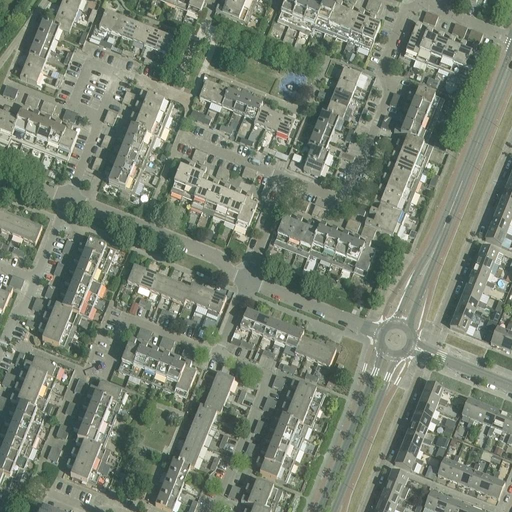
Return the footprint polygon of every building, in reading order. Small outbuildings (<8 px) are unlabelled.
[(80,0),(64,0),(62,6),(79,13),(84,1),(80,0)] [(166,0),(164,5),(175,9),(178,0),(166,0)] [(178,0),(175,9),(187,14),(191,0),(178,0)] [(191,0),(187,14),(199,18),(204,5),(206,0),(191,0)] [(257,5),(244,0),(229,0),(229,1),(226,0),(221,0),(220,3),(227,6),(252,16),(257,5)] [(286,0),(277,25),(289,30),(299,4),(300,0),(295,0),(294,2),(289,0),(286,0)] [(307,0),(305,6),(299,4),(289,30),(300,34),(311,8),(313,2),(308,0),(307,0)] [(329,8),(331,1),(328,0),(325,0),(324,6),(313,32),(314,32),(324,36),(335,10),(329,8)] [(490,0),(489,0),(459,0),(459,2),(485,12),(490,0)] [(317,11),(311,8),(300,34),(311,38),(314,32),(313,32),(324,6),(319,4),(317,11)] [(335,10),(324,36),(336,40),(346,15),(340,12),(342,6),(337,4),(335,10)] [(79,13),(62,6),(57,17),(74,24),(79,13)] [(252,16),(227,6),(224,12),(218,9),(216,14),(248,27),(252,16)] [(351,17),(354,10),(348,8),(346,15),(336,40),(346,45),(357,19),(351,17)] [(99,30),(110,35),(117,18),(106,13),(99,30)] [(362,21),(365,15),(360,13),(357,19),(346,45),(358,49),(368,24),(362,21)] [(74,24),(57,17),(53,28),(53,29),(60,31),(59,31),(70,36),(74,24)] [(373,26),(376,19),(371,17),(368,24),(358,49),(370,54),(380,29),(373,26)] [(129,23),(117,18),(110,35),(122,40),(129,23)] [(140,27),(129,23),(122,40),(133,44),(140,27)] [(43,24),(39,34),(56,41),(59,31),(60,31),(53,29),(53,28),(43,24)] [(417,26),(414,32),(404,58),(415,63),(425,37),(419,35),(422,28),(417,26)] [(151,32),(140,27),(133,44),(144,48),(151,32)] [(430,39),(433,33),(428,31),(425,37),(415,63),(426,67),(436,42),(430,39)] [(162,36),(151,32),(144,48),(155,53),(162,36)] [(39,34),(34,46),(51,53),(56,41),(39,34)] [(437,42),(436,42),(426,67),(437,72),(448,46),(442,44),(444,37),(439,35),(437,42)] [(174,41),(162,36),(155,53),(167,57),(174,41)] [(455,42),(450,40),(448,46),(437,72),(448,76),(459,51),(453,48),(455,42)] [(464,53),(467,46),(461,44),(459,51),(448,76),(459,81),(470,55),(464,53)] [(34,46),(29,58),(46,64),(51,53),(34,46)] [(478,50),(473,48),(470,55),(459,81),(472,86),(482,60),(475,57),(478,50)] [(29,58),(25,69),(42,76),(46,64),(29,58)] [(37,87),(42,76),(25,69),(20,81),(37,87)] [(344,71),(339,82),(356,89),(361,78),(360,77),(353,74),(344,71)] [(356,89),(339,82),(335,94),(352,100),(356,89)] [(211,105),(217,89),(206,84),(199,101),(211,105)] [(229,93),(217,89),(211,105),(222,110),(229,93)] [(409,97),(407,102),(414,104),(439,114),(444,102),(419,92),(416,99),(409,97)] [(233,114),(240,97),(229,93),(222,110),(233,114)] [(352,100),(335,94),(330,105),(347,111),(352,100)] [(174,108),(142,95),(139,100),(146,102),(144,108),(169,119),(174,108)] [(251,102),(240,97),(233,114),(244,119),(251,102)] [(263,107),(251,102),(244,119),(255,123),(261,110),(263,107)] [(439,114),(414,104),(411,110),(405,108),(403,113),(409,116),(409,115),(435,126),(439,114)] [(347,111),(330,105),(326,116),(339,121),(343,123),(347,111)] [(169,119),(144,108),(137,106),(135,111),(142,114),(139,120),(165,130),(169,119)] [(3,117),(0,115),(0,139),(8,119),(10,112),(5,110),(3,117)] [(23,110),(21,117),(11,142),(11,143),(22,147),(32,121),(26,119),(28,112),(23,110)] [(272,115),(261,110),(255,123),(254,127),(266,132),(272,115)] [(37,123),(40,116),(35,114),(32,121),(22,147),(33,151),(43,126),(43,125),(43,126),(37,123)] [(326,116),(322,114),(318,125),(335,132),(339,121),(326,116)] [(14,121),(8,119),(0,139),(0,145),(9,149),(11,143),(11,142),(21,117),(16,115),(14,121)] [(284,120),(272,115),(266,132),(277,136),(284,120)] [(435,126),(409,115),(409,116),(407,122),(400,119),(398,124),(405,127),(431,137),(435,126)] [(165,130),(139,120),(133,117),(131,122),(137,125),(135,131),(157,140),(157,141),(160,142),(165,130)] [(51,121),(46,119),(43,125),(43,126),(33,151),(44,156),(54,130),(48,128),(51,121)] [(295,124),(284,120),(277,136),(288,141),(295,124)] [(62,125),(57,123),(54,130),(44,156),(55,160),(65,134),(59,132),(62,125)] [(335,132),(318,125),(313,136),(330,143),(335,132)] [(135,131),(128,128),(125,127),(123,132),(129,135),(127,141),(153,151),(157,141),(157,140),(135,131)] [(431,137),(405,127),(402,133),(396,130),(394,135),(407,140),(426,148),(426,147),(431,137)] [(73,130),(68,128),(65,134),(55,160),(67,165),(77,139),(70,136),(73,130)] [(309,148),(308,148),(312,150),(313,150),(326,155),(326,154),(330,143),(313,136),(309,148)] [(127,141),(120,138),(118,143),(125,146),(123,152),(148,162),(153,151),(127,141)] [(404,147),(398,144),(396,149),(402,152),(428,162),(433,150),(426,147),(426,148),(407,140),(404,147)] [(144,173),(148,162),(123,152),(122,152),(116,149),(114,154),(120,157),(118,163),(144,173)] [(312,150),(308,161),(325,168),(330,156),(326,154),(326,155),(313,150),(312,150)] [(400,158),(393,155),(391,160),(398,163),(424,173),(428,162),(402,152),(400,158)] [(111,160),(109,165),(116,168),(114,174),(139,185),(144,173),(118,163),(111,160)] [(325,168),(308,161),(303,173),(320,179),(325,168)] [(396,169),(389,166),(387,171),(394,174),(419,184),(424,173),(398,163),(396,169)] [(188,172),(181,169),(170,195),(183,199),(193,174),(196,167),(190,165),(188,172)] [(199,176),(193,174),(183,199),(193,204),(204,178),(207,172),(202,170),(199,176)] [(107,172),(105,177),(112,179),(109,186),(135,197),(139,185),(114,174),(107,172)] [(394,174),(391,180),(385,178),(382,183),(389,185),(415,195),(419,184),(394,174)] [(204,178),(193,204),(190,210),(201,215),(212,189),(206,187),(208,180),(204,178)] [(217,191),(219,184),(214,182),(212,189),(201,215),(213,219),(223,194),(217,191)] [(415,195),(389,185),(387,191),(380,189),(378,194),(385,196),(410,207),(415,195)] [(228,196),(231,189),(226,187),(223,194),(213,219),(224,224),(234,198),(228,196)] [(271,190),(265,187),(261,197),(267,199),(271,190)] [(237,191),(234,198),(224,224),(235,228),(245,202),(239,200),(242,193),(237,191)] [(511,194),(505,192),(501,202),(511,206),(511,194)] [(248,196),(245,202),(235,228),(247,233),(257,207),(250,205),(253,198),(248,196)] [(410,207),(385,196),(382,202),(376,200),(374,205),(380,208),(380,207),(406,218),(410,207)] [(511,206),(501,202),(497,212),(511,217),(511,206)] [(378,214),(371,211),(369,216),(376,219),(402,229),(406,218),(380,207),(380,208),(378,214)] [(511,217),(497,212),(493,222),(509,228),(511,222),(511,217)] [(9,217),(0,213),(0,233),(2,234),(9,217)] [(273,247),(285,252),(295,226),(289,224),(291,217),(286,215),(273,247)] [(20,221),(9,217),(2,234),(13,238),(20,221)] [(367,222),(365,227),(370,229),(376,232),(401,242),(405,230),(402,229),(376,219),(373,225),(367,222)] [(297,220),(295,226),(285,252),(296,256),(306,231),(300,228),(303,222),(297,220)] [(31,226),(20,221),(13,238),(24,243),(31,226)] [(509,228),(493,222),(489,232),(505,238),(505,240),(508,242),(510,238),(506,236),(509,228)] [(309,224),(306,231),(296,256),(308,261),(309,258),(318,235),(317,235),(311,233),(314,226),(309,224)] [(324,234),(326,227),(321,225),(317,235),(318,235),(309,258),(320,262),(330,236),(324,234)] [(42,230),(31,226),(24,243),(35,247),(42,230)] [(335,238),(338,232),(333,230),(330,236),(320,262),(331,267),(341,241),(335,238)] [(505,238),(489,232),(485,243),(501,249),(505,240),(505,238)] [(346,243),(349,236),(344,234),(341,241),(331,267),(342,271),(352,245),(346,243)] [(355,239),(352,245),(342,271),(353,275),(363,250),(357,247),(360,241),(355,239)] [(67,243),(65,249),(70,251),(74,253),(77,247),(67,243)] [(366,243),(363,250),(353,275),(365,280),(376,255),(368,252),(371,245),(366,243)] [(87,251),(80,248),(78,253),(85,256),(111,266),(115,254),(90,244),(87,251)] [(65,249),(63,255),(72,258),(74,253),(70,251),(65,249)] [(503,257),(482,249),(478,260),(499,268),(503,257)] [(76,259),(74,264),(80,267),(81,267),(106,277),(111,266),(85,256),(83,262),(76,259)] [(495,278),(499,268),(478,260),(474,270),(490,276),(495,278)] [(58,265),(56,271),(61,273),(65,275),(68,269),(58,265)] [(106,277),(81,267),(80,267),(78,273),(71,270),(69,275),(76,278),(102,288),(106,277)] [(128,285),(139,290),(146,273),(134,268),(128,285)] [(490,276),(474,270),(470,280),(486,286),(485,288),(489,290),(491,286),(487,284),(490,276)] [(56,271),(54,277),(63,281),(65,275),(61,273),(56,271)] [(312,281),(314,274),(306,271),(303,277),(312,281)] [(157,277),(146,273),(139,290),(150,294),(157,277)] [(168,282),(157,277),(150,294),(161,299),(168,282)] [(102,288),(76,278),(74,284),(67,282),(65,287),(72,289),(97,299),(102,288)] [(486,286),(470,280),(466,290),(482,296),(485,288),(486,286)] [(179,286),(168,282),(161,299),(173,303),(179,286)] [(190,291),(179,286),(173,303),(184,308),(186,304),(191,290),(190,291)] [(48,290),(47,293),(52,295),(57,297),(59,291),(49,287),(48,290)] [(204,292),(192,287),(191,290),(186,304),(197,309),(204,292)] [(63,293),(60,298),(67,300),(93,310),(97,299),(72,289),(69,295),(63,293)] [(482,296),(466,290),(462,300),(478,306),(477,308),(481,310),(483,306),(479,304),(482,296)] [(5,298),(0,295),(0,324),(13,293),(8,291),(5,298)] [(215,296),(204,292),(197,309),(208,313),(215,296)] [(47,293),(45,299),(54,303),(57,297),(52,295),(47,293)] [(226,301),(215,296),(208,313),(220,318),(226,301)] [(37,300),(34,306),(39,308),(44,310),(46,304),(37,300)] [(58,304),(56,308),(57,308),(56,308),(82,319),(88,322),(93,310),(67,300),(65,307),(58,304)] [(478,306),(462,300),(458,310),(474,316),(477,308),(478,306)] [(135,317),(138,308),(139,307),(133,305),(129,315),(135,317)] [(34,306),(32,312),(41,316),(44,310),(39,308),(34,306)] [(82,319),(56,308),(57,308),(56,308),(50,306),(48,311),(54,313),(52,319),(78,329),(82,319)] [(474,316),(458,310),(454,320),(470,326),(469,328),(473,330),(475,326),(471,324),(474,316)] [(247,313),(240,330),(252,335),(258,318),(247,313)] [(78,329),(52,319),(45,317),(43,322),(50,324),(48,330),(73,340),(78,329)] [(270,322),(258,318),(252,335),(263,339),(270,322)] [(470,326),(454,320),(450,330),(466,337),(469,328),(470,326)] [(37,326),(28,322),(25,328),(35,332),(37,326)] [(281,327),(270,322),(263,339),(274,344),(281,327)] [(487,329),(494,332),(497,325),(489,322),(487,329)] [(292,331),(281,327),(274,344),(285,348),(292,331)] [(41,328),(39,333),(45,336),(43,343),(68,353),(73,340),(48,330),(47,330),(41,328)] [(505,334),(497,331),(491,347),(501,351),(507,335),(509,336),(511,332),(507,330),(505,334)] [(304,336),(292,331),(285,348),(296,353),(297,353),(302,340),(304,336)] [(511,355),(511,352),(511,336),(509,336),(507,335),(501,351),(511,355)] [(296,353),(295,357),(307,362),(314,345),(302,340),(297,353),(296,353)] [(136,344),(131,342),(120,370),(124,371),(123,376),(129,378),(139,353),(133,350),(136,344)] [(325,349),(314,345),(307,362),(318,366),(325,349)] [(140,353),(139,353),(129,378),(140,383),(151,357),(145,355),(147,348),(142,346),(140,353)] [(336,354),(325,349),(318,366),(329,371),(336,354)] [(153,350),(151,357),(140,383),(151,387),(162,362),(156,359),(158,352),(153,350)] [(165,355),(162,362),(151,387),(163,392),(173,366),(167,364),(170,357),(165,355)] [(176,359),(173,366),(163,392),(174,396),(184,371),(178,368),(181,361),(176,359)] [(33,368),(26,365),(24,370),(30,373),(31,372),(56,383),(61,371),(35,360),(33,368)] [(187,364),(184,370),(184,371),(174,396),(186,401),(196,375),(189,373),(192,366),(187,364)] [(19,381),(26,384),(26,383),(52,394),(56,383),(31,372),(30,373),(28,379),(21,376),(19,381)] [(234,383),(218,376),(213,387),(230,394),(234,383)] [(26,383),(26,384),(24,390),(17,387),(15,392),(21,395),(22,395),(47,405),(52,394),(26,383)] [(325,397),(293,385),(291,390),(298,392),(295,398),(321,408),(325,397)] [(98,393),(91,390),(89,394),(122,407),(126,396),(100,386),(98,393)] [(443,392),(428,386),(423,396),(439,403),(438,405),(442,406),(444,402),(440,401),(443,392)] [(230,394),(213,387),(209,398),(226,405),(230,394)] [(122,407),(89,394),(87,399),(94,402),(92,408),(117,418),(122,407)] [(10,403),(20,407),(21,406),(43,415),(47,405),(22,395),(21,395),(19,401),(12,398),(10,403)] [(293,403),(291,409),(317,419),(321,408),(295,398),(288,396),(286,401),(293,403)] [(439,403),(423,396),(419,406),(435,413),(438,405),(439,403)] [(226,405),(209,398),(204,410),(217,415),(217,416),(221,417),(226,405)] [(468,402),(462,418),(470,422),(469,426),(473,427),(474,423),(472,423),(479,407),(468,402)] [(117,418),(92,408),(85,405),(83,410),(90,413),(87,419),(113,429),(117,418)] [(21,406),(20,407),(18,413),(11,411),(9,416),(16,418),(42,428),(46,417),(43,416),(43,415),(21,406)] [(435,413),(419,406),(415,416),(431,423),(430,425),(434,426),(436,422),(432,421),(435,413)] [(317,419),(291,409),(284,407),(282,412),(289,415),(286,421),(309,430),(308,431),(312,432),(317,419)] [(489,411),(479,407),(472,423),(474,423),(482,427),(489,411)] [(217,415),(204,410),(200,408),(196,419),(213,426),(217,416),(217,415)] [(499,415),(489,411),(482,427),(490,430),(489,434),(493,435),(494,431),(492,431),(499,415)] [(509,419),(499,415),(492,431),(494,431),(502,435),(509,419)] [(113,429),(87,419),(81,416),(78,422),(85,424),(83,430),(108,440),(113,429)] [(431,423),(415,416),(411,426),(427,433),(430,425),(431,423)] [(281,425),(278,430),(304,441),(308,431),(309,430),(286,421),(276,417),(274,422),(281,425)] [(5,427),(12,430),(12,429),(37,440),(42,428),(16,418),(14,425),(7,422),(5,427)] [(213,426),(196,419),(191,430),(208,437),(213,426)] [(511,419),(509,419),(502,435),(510,438),(509,442),(511,443),(511,419)] [(427,433),(411,426),(407,437),(423,443),(422,445),(426,446),(428,442),(424,441),(427,433)] [(108,440),(83,430),(76,428),(74,433),(81,435),(78,441),(104,451),(108,440)] [(304,441),(278,430),(278,431),(272,428),(270,433),(276,436),(274,442),(300,452),(304,441)] [(0,438),(7,441),(7,440),(33,451),(37,440),(12,429),(12,430),(9,436),(2,433),(0,438)] [(208,437),(191,430),(187,441),(204,448),(208,437)] [(423,443),(407,437),(403,447),(419,453),(422,445),(423,443)] [(300,452),(274,442),(267,439),(265,444),(272,447),(269,453),(295,463),(300,452)] [(7,440),(7,441),(5,447),(0,445),(0,450),(3,452),(28,462),(33,451),(7,440)] [(104,451),(78,441),(76,447),(83,449),(80,455),(106,465),(110,454),(104,452),(104,451)] [(204,448),(187,441),(182,453),(199,459),(204,448)] [(419,453),(403,447),(399,457),(415,463),(414,465),(418,467),(420,462),(416,461),(419,453)] [(267,458),(265,464),(291,474),(295,463),(269,453),(263,450),(261,455),(267,458)] [(0,463),(24,473),(28,462),(3,452),(0,458),(0,457),(0,463)] [(106,465),(80,455),(74,453),(72,458),(78,460),(76,466),(101,477),(106,465)] [(178,464),(191,469),(191,470),(194,471),(195,471),(199,459),(182,453),(178,464)] [(399,457),(395,467),(411,473),(416,475),(419,467),(418,467),(414,465),(415,463),(399,457)] [(256,467),(263,469),(260,476),(286,487),(291,474),(265,464),(258,461),(256,467)] [(452,466),(444,462),(438,478),(448,483),(454,467),(457,467),(458,464),(454,462),(452,466)] [(24,473),(0,463),(0,476),(13,481),(13,482),(19,485),(24,473)] [(174,463),(169,474),(186,481),(191,470),(191,469),(178,464),(174,463)] [(101,477),(76,466),(69,464),(67,469),(74,472),(71,479),(97,489),(101,477)] [(457,467),(454,467),(448,483),(458,487),(464,471),(457,467)] [(472,474),(464,471),(458,487),(468,491),(474,475),(477,475),(478,472),(474,470),(472,474)] [(186,481),(169,474),(165,485),(182,492),(186,481)] [(392,474),(388,484),(404,491),(408,480),(392,474)] [(477,475),(474,475),(468,491),(478,495),(485,479),(477,475)] [(0,488),(9,492),(13,482),(13,481),(0,476),(0,488)] [(492,482),(485,479),(478,495),(488,499),(494,483),(497,483),(498,480),(494,478),(492,482)] [(497,483),(494,483),(488,499),(499,503),(505,487),(497,483)] [(254,491),(248,489),(247,489),(245,494),(252,496),(278,506),(283,495),(257,484),(254,491)] [(388,484),(384,494),(400,501),(405,503),(409,493),(404,491),(388,484)] [(182,492),(165,485),(160,496),(177,503),(182,492)] [(0,501),(4,503),(9,492),(0,488),(0,501)] [(400,501),(384,494),(380,504),(396,511),(395,511),(399,511),(401,510),(397,509),(400,501)] [(436,511),(441,499),(431,495),(423,511),(436,511)] [(173,511),(177,503),(160,496),(156,508),(165,511),(173,511)] [(252,496),(250,502),(243,500),(241,505),(254,510),(255,510),(260,511),(275,511),(278,506),(252,496)] [(447,511),(451,503),(441,499),(436,511),(447,511)] [(451,503),(447,511),(459,511),(461,507),(451,503)]
